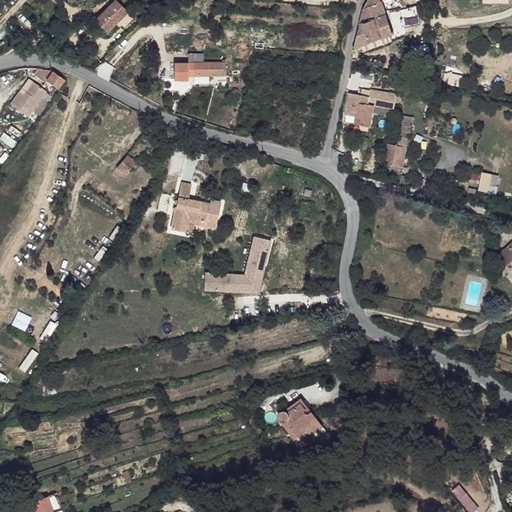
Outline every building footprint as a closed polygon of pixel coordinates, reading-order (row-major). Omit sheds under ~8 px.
[(109,32),(129,10),(117,0),(110,0),(94,18),(109,32)] [(380,2),(363,7),(354,47),(358,46),(393,33),(380,2)] [(417,5),(405,9),(409,24),(415,22),(416,26),(422,24),(417,5)] [(431,44),(418,48),(426,74),(437,70),(436,63),(431,44)] [(200,62),(187,62),(188,75),(225,75),(225,62),(224,62),(224,60),(221,60),(221,62),(200,62)] [(187,62),(174,62),(173,79),(187,80),(188,75),(187,62)] [(52,70),(37,68),(32,75),(43,82),(45,81),(51,72),(52,70)] [(63,80),(51,72),(45,81),(56,89),(63,80)] [(9,106),(21,114),(39,88),(32,83),(22,97),(17,93),(9,106)] [(45,92),(39,88),(21,114),(27,118),(45,92)] [(361,95),(348,93),(345,115),(356,117),(357,117),(361,95)] [(369,96),(361,95),(357,117),(360,117),(359,124),(370,126),(374,105),(369,104),(369,96)] [(406,146),(408,138),(400,135),(397,143),(406,146)] [(409,149),(398,149),(397,168),(408,169),(409,149)] [(140,167),(128,156),(117,168),(126,175),(133,167),(138,171),(140,167)] [(155,175),(140,167),(138,171),(137,172),(147,177),(153,178),(155,175)] [(488,191),(489,185),(497,186),(499,173),(470,169),(467,188),(488,191)] [(195,184),(184,181),(178,203),(177,203),(170,233),(184,237),(189,218),(205,223),(205,226),(217,229),(224,202),(213,199),(211,204),(191,199),(195,184)] [(259,297),(270,238),(251,234),(244,275),(206,268),(202,287),(259,297)] [(511,252),(505,244),(503,245),(501,255),(504,258),(511,259),(511,258),(511,252)] [(41,311),(28,333),(46,343),(59,321),(41,311)] [(32,349),(18,368),(25,372),(38,353),(32,349)] [(304,402),(302,398),(282,413),(285,413),(288,414),(304,402)] [(323,428),(304,402),(288,414),(289,416),(289,419),(288,422),(286,424),(297,438),(306,432),(310,438),(323,428)] [(285,413),(282,413),(280,414),(280,415),(278,417),(278,418),(278,420),(279,422),(281,424),(286,424),(288,422),(289,419),(289,416),(288,414),(285,413)] [(297,438),(286,424),(281,424),(297,447),(310,438),(306,432),(297,438)] [(63,511),(58,495),(49,498),(53,511),(63,511)] [(53,511),(49,498),(35,502),(37,511),(53,511)]
